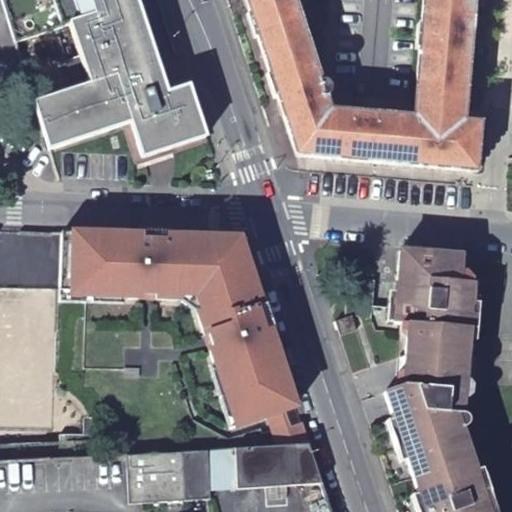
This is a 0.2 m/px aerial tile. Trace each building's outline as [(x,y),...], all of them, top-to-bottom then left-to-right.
[(0,0),(15,42),(69,24),(88,82),(33,101),(48,149),(130,121),(143,160),(205,139),(188,87),(167,93),(136,0),(0,0)] [(245,0),(279,104),(295,154),(472,172),(476,125),(460,123),(461,110),(471,0),(422,0),(413,106),(412,119),(327,111),(324,101),(327,98),(329,95),(329,92),(328,88),(326,86),(324,84),(319,83),(293,2),(295,0),(245,0)] [(58,287),(58,294),(103,296),(103,301),(178,303),(182,293),(192,296),(199,304),(203,313),(241,427),(296,409),(291,394),(243,251),(226,238),(196,238),(60,234),(59,255),(59,260),(58,277),(58,287)] [(405,357),(465,362),(465,357),(468,331),(475,332),(474,315),(472,285),(460,285),(462,257),(400,251),(395,309),(373,307),(374,281),(364,280),(348,286),(345,319),(335,322),(352,374),(405,357)] [(182,293),(178,303),(192,317),(203,313),(199,304),(192,296),(182,293)] [(58,294),(58,305),(91,305),(91,300),(103,301),(103,296),(58,294)] [(192,317),(231,430),(241,427),(203,313),(192,317)] [(463,387),(465,362),(405,357),(352,374),(390,486),(469,460),(459,431),(463,429),(466,427),(466,423),(465,420),(463,418),(460,416),(463,387)] [(471,364),(465,362),(463,387),(469,387),(470,372),(471,364)] [(274,434),(280,446),(308,444),(302,425),(274,434)] [(309,445),(280,446),(128,457),(131,505),(210,501),(208,490),(320,484),(309,445)] [(486,511),(469,460),(390,486),(398,511),(486,511)]
